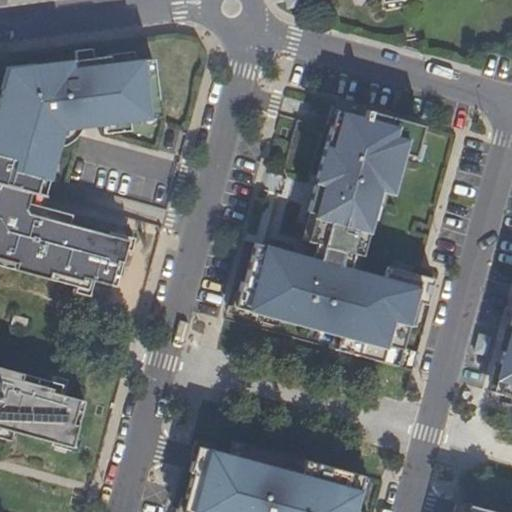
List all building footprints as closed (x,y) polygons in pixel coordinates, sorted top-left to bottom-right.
[(130,52),(105,55),(106,62),(131,60),(130,52)] [(0,264),(84,287),(86,277),(111,283),(123,239),(64,223),(31,213),(34,205),(24,201),(26,191),(41,195),(45,196),(66,126),(101,122),(127,119),(157,115),(150,58),(131,60),(106,62),(105,55),(31,64),(31,72),(11,75),(7,89),(0,87),(0,264)] [(4,67),(0,81),(0,87),(7,89),(11,75),(31,72),(31,64),(4,67)] [(335,349),(396,365),(408,324),(414,326),(420,302),(427,304),(433,279),(387,266),(384,278),(358,270),(348,267),(352,253),(362,255),(379,190),(392,193),(403,153),(415,157),(423,125),(367,109),(364,118),(334,110),(307,211),(314,213),(307,240),(315,243),(311,258),(303,256),(255,243),(244,282),(241,281),(234,307),(338,335),(335,349)] [(127,119),(101,122),(102,130),(127,127),(127,119)] [(41,195),(26,191),(24,201),(34,205),(31,213),(64,223),(67,214),(38,206),(41,195)] [(311,258),(315,243),(307,240),(303,256),(311,258)] [(352,253),(348,267),(358,270),(362,255),(352,253)] [(511,312),(505,340),(491,391),(511,397),(511,312)] [(55,384),(0,369),(0,428),(6,430),(65,445),(77,400),(52,394),(55,384)] [(360,476),(231,440),(227,455),(194,446),(186,471),(190,472),(187,482),(178,511),(361,511),(351,509),(360,476)] [(458,511),(461,503),(455,501),(451,511),(458,511)] [(494,511),(461,503),(458,511),(494,511)]
